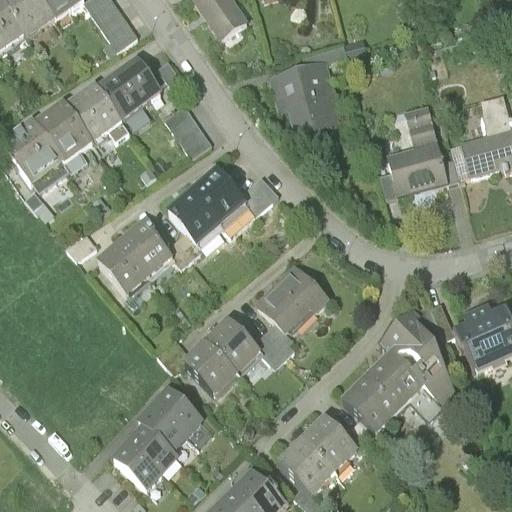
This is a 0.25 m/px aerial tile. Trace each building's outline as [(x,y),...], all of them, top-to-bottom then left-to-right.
[(34,0),(9,0),(0,6),(0,12),(27,55),(57,36),(34,0)] [(75,0),(34,0),(57,36),(87,17),(75,0)] [(238,0),(185,0),(222,54),(252,34),(235,9),(242,5),(238,0)] [(262,0),(265,8),(291,1),(290,0),(262,0)] [(0,12),(0,72),(27,55),(0,12)] [(173,68),(159,75),(172,102),(187,95),(173,68)] [(126,135),(164,107),(137,71),(98,96),(126,135)] [(327,74),(271,89),(288,154),(344,140),(327,74)] [(95,156),(126,135),(98,96),(67,115),(95,156)] [(66,178),(95,156),(67,115),(36,133),(66,178)] [(0,155),(34,202),(66,178),(36,133),(0,152),(0,155)] [(511,138),(461,152),(471,188),(511,177),(511,138)] [(440,154),(389,167),(400,209),(451,195),(440,154)] [(218,181),(194,203),(227,241),(251,220),(218,181)] [(203,262),(227,241),(194,203),(169,224),(203,262)] [(148,237),(122,256),(151,295),(177,275),(148,237)] [(79,263),(96,250),(90,241),(72,254),(79,263)] [(126,314),(151,295),(122,256),(97,275),(126,314)] [(296,277),(256,316),(291,353),(332,314),(296,277)] [(460,338),(480,389),(511,376),(511,338),(505,320),(460,338)] [(243,391),(267,368),(232,333),(208,357),(243,391)] [(424,344),(386,377),(419,413),(456,381),(424,344)] [(220,415),(243,391),(208,357),(185,380),(220,415)] [(375,452),(419,413),(386,377),(343,415),(375,452)] [(167,400),(152,417),(194,454),(209,437),(167,400)] [(179,471),(194,454),(152,417),(137,435),(142,439),(179,471)] [(326,431),(303,455),(331,483),(354,460),(326,431)] [(142,439),(126,458),(167,494),(183,475),(179,471),(142,439)] [(307,507),(331,483),(303,455),(279,479),(307,507)] [(150,511),(151,511),(167,494),(126,458),(110,476),(150,511)] [(280,511),(255,485),(238,501),(248,511),(280,511)] [(248,511),(238,501),(226,511),(248,511)]
